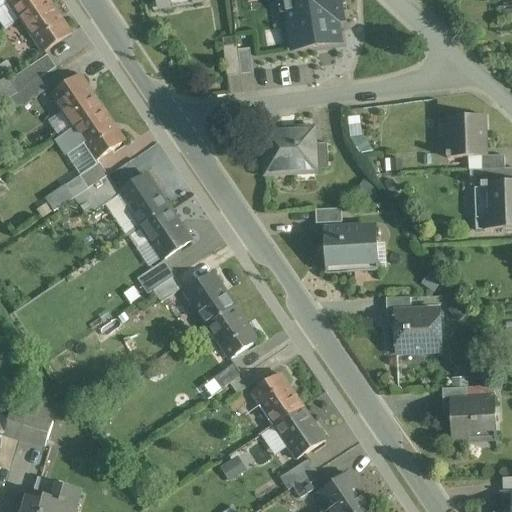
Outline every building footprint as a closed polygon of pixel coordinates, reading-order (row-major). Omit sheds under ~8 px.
[(46,0),(6,0),(7,0),(0,4),(0,19),(7,29),(20,21),(48,2),(46,0)] [(156,0),(158,9),(201,2),(201,0),(156,0)] [(284,0),(293,52),(341,44),(338,23),(344,22),(340,0),(284,0)] [(72,35),(49,2),(48,2),(20,21),(43,54),(72,35)] [(237,46),(223,48),(227,77),(241,76),(238,52),(237,46)] [(249,51),(238,52),(241,76),(252,74),(249,51)] [(47,56),(27,70),(36,83),(42,79),(56,70),(47,56)] [(27,70),(9,82),(18,95),(36,83),(27,70)] [(80,76),(52,95),(74,128),(74,129),(103,110),(80,76)] [(18,95),(7,103),(15,114),(50,90),(42,79),(36,83),(18,95)] [(103,110),(74,129),(74,128),(57,140),(82,177),(100,165),(98,161),(125,143),(103,110)] [(485,119),(445,120),(445,122),(452,122),(452,138),(446,139),(447,160),(481,159),(487,159),(485,119)] [(313,131),(265,133),(267,175),(314,173),(314,171),(313,145),(313,131)] [(327,145),(313,145),(314,171),(328,170),(327,145)] [(487,159),(481,159),(481,172),(505,171),(504,158),(487,159)] [(82,177),(80,178),(82,181),(89,191),(108,178),(109,178),(100,165),(82,177)] [(481,172),(470,173),(470,188),(474,188),(482,187),(482,186),(505,185),(505,171),(481,172)] [(170,209),(148,177),(122,195),(143,227),(170,209)] [(89,191),(73,201),(85,219),(121,196),(108,178),(89,191)] [(82,181),(69,190),(67,187),(46,201),(55,214),(73,201),(89,191),(82,181)] [(511,184),(505,185),(482,186),(482,187),(474,188),(476,232),(511,230),(511,184)] [(170,209),(143,227),(166,261),(193,243),(170,209)] [(340,210),(314,212),(315,226),(341,225),(340,210)] [(375,229),(324,232),(326,273),(377,270),(375,229)] [(167,264),(141,280),(149,293),(175,276),(167,264)] [(215,278),(188,296),(209,328),(236,309),(215,278)] [(174,279),(150,295),(158,306),(182,291),(174,279)] [(410,299),(386,301),(386,316),(394,316),(394,313),(411,313),(410,299)] [(259,343),(236,309),(209,328),(231,361),(259,343)] [(411,313),(394,313),(394,316),(396,315),(397,333),(395,333),(396,355),(442,354),(441,331),(436,332),(435,313),(440,313),(440,312),(411,313)] [(232,365),(212,379),(220,390),(240,376),(232,365)] [(248,373),(215,395),(223,407),(256,385),(248,373)] [(303,409),(282,377),(254,396),(276,427),(303,409)] [(467,389),(442,390),(443,405),(450,405),(450,404),(467,403),(467,389)] [(467,403),(450,404),(450,405),(452,441),(497,439),(495,402),(467,403)] [(55,411),(32,403),(28,415),(51,423),(55,411)] [(303,409),(276,427),(298,461),(325,442),(303,409)] [(28,415),(10,410),(8,418),(2,435),(20,441),(28,415)] [(51,423),(28,415),(20,441),(43,448),(51,423)] [(231,480),(246,469),(237,457),(222,468),(231,480)] [(309,460),(280,479),(288,491),(293,488),(317,472),(309,460)] [(317,472),(293,488),(301,499),(324,483),(317,472)] [(364,511),(370,508),(348,474),(319,493),(329,508),(323,511),(364,511)] [(511,479),(502,479),(503,495),(511,494),(511,493),(511,492),(511,479)] [(54,502),(28,494),(22,511),(76,511),(82,494),(59,487),(54,502)]
